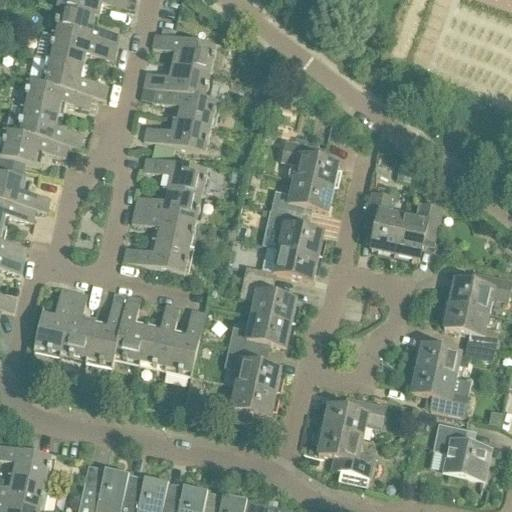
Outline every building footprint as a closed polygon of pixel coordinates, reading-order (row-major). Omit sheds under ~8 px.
[(0,0),(0,11),(5,13),(8,3),(0,0)] [(59,0),(57,12),(99,22),(101,9),(125,14),(128,2),(128,1),(122,0),(59,0)] [(57,12),(51,38),(116,53),(119,39),(96,34),(99,22),(57,12)] [(51,38),(46,64),(87,73),(90,61),(113,66),(116,53),(51,38)] [(175,58),(172,71),(214,80),(220,54),(155,39),(152,53),(175,58)] [(35,61),(29,87),(91,101),(91,102),(105,105),(108,91),(85,86),(87,73),(46,64),(35,61)] [(146,79),(143,92),(155,95),(155,94),(208,106),(208,105),(214,80),(172,71),(170,84),(146,79)] [(26,86),(21,112),(63,122),(65,109),(88,114),(91,102),(91,101),(29,87),(26,86)] [(155,94),(155,95),(152,107),(176,112),(173,125),(214,134),(220,108),(208,105),(208,106),(155,94)] [(256,103),(254,114),(260,115),(263,104),(256,103)] [(12,110),(6,136),(68,150),(68,151),(80,153),(83,140),(59,134),(63,122),(21,112),(12,110)] [(260,127),(262,117),(255,116),(253,125),(260,127)] [(209,161),(214,134),(173,125),(170,138),(147,132),(144,146),(156,149),(155,157),(172,161),(174,153),(209,161)] [(0,164),(0,170),(24,176),(25,168),(39,171),(42,158),(65,163),(68,151),(68,150),(6,136),(3,135),(0,149),(0,162),(0,163),(0,164)] [(299,162),(294,185),(333,194),(339,170),(313,165),(316,154),(286,147),(284,159),(299,162)] [(211,177),(170,168),(172,161),(155,157),(153,165),(146,163),(143,177),(166,182),(163,194),(205,204),(211,177)] [(395,160),(384,158),(381,169),(393,172),(395,160)] [(30,185),(22,184),(24,176),(0,170),(0,206),(35,214),(35,215),(47,217),(50,204),(27,199),(30,185)] [(333,194),(294,185),(288,209),(273,206),(271,217),(300,223),(303,213),(328,218),(333,194)] [(137,202),(134,215),(199,230),(205,204),(163,194),(161,207),(137,202)] [(396,204),(383,202),(372,199),(366,228),(377,231),(371,256),(395,261),(404,222),(393,219),(396,204)] [(0,233),(7,235),(9,222),(33,227),(35,215),(35,214),(0,206),(0,233)] [(404,222),(395,261),(419,267),(424,241),(435,244),(442,214),(419,209),(416,224),(404,222)] [(199,230),(134,215),(132,228),(155,233),(152,246),(194,255),(199,230)] [(284,231),(278,255),(318,264),(324,240),(298,234),(300,223),(271,217),(269,228),(284,231)] [(0,233),(0,260),(24,266),(27,253),(4,248),(7,235),(0,233)] [(194,255),(152,246),(149,259),(126,254),(123,267),(188,282),(194,255)] [(273,278),(246,272),(244,283),(273,290),(276,279),(313,288),(318,264),(278,255),(273,278)] [(0,260),(0,274),(21,279),(24,266),(0,260)] [(454,286),(449,310),(489,319),(492,305),(507,308),(511,287),(482,281),(480,292),(454,286)] [(271,301),(273,290),(244,283),(241,295),(256,298),(251,321),(291,330),(296,306),(271,301)] [(34,357),(60,363),(74,298),(61,295),(56,318),(43,315),(34,357)] [(87,301),(74,298),(60,363),(86,368),(95,327),(82,324),(87,301)] [(0,314),(1,315),(1,316),(13,318),(16,304),(0,300),(0,314)] [(113,366),(114,366),(139,372),(148,330),(135,327),(141,304),(127,301),(125,309),(126,309),(113,366)] [(95,327),(86,368),(112,374),(114,366),(113,366),(126,309),(125,309),(113,306),(108,329),(95,327)] [(148,330),(139,372),(165,378),(174,336),(180,313),(166,310),(161,333),(148,330)] [(449,310),(444,334),(469,339),(467,350),(496,357),(498,345),(484,342),(489,319),(449,310)] [(174,336),(165,378),(191,383),(205,319),(192,316),(186,339),(174,336)] [(286,354),(291,330),(251,321),(246,345),(231,342),(229,353),(258,359),(260,349),(286,354)] [(496,357),(467,350),(464,361),(494,368),(496,357)] [(421,352),(416,375),(456,384),(461,360),(421,352)] [(255,370),(258,359),(229,353),(226,364),(241,367),(236,391),(276,400),(281,376),(255,370)] [(456,384),(416,375),(411,399),(436,405),(434,416),(463,422),(470,387),(456,384)] [(64,378),(60,395),(71,398),(75,380),(64,378)] [(236,391),(231,414),(216,411),(213,422),(243,429),(245,418),(270,423),(276,400),(236,391)] [(328,412),(323,436),(363,444),(366,430),(381,433),(385,413),(356,406),(354,417),(328,412)] [(167,419),(179,421),(180,416),(169,413),(167,419)] [(491,416),(489,429),(499,430),(501,418),(491,416)] [(484,486),(490,455),(466,449),(468,435),(439,429),(433,456),(448,460),(445,478),(484,486)] [(363,444),(323,436),(318,459),(343,465),(341,476),(370,482),(373,471),(358,468),(363,444)] [(0,465),(11,468),(8,481),(50,490),(56,464),(0,451),(0,465)] [(120,511),(124,499),(128,482),(104,477),(101,494),(84,490),(82,500),(79,511),(120,511)] [(0,492),(0,506),(27,511),(44,511),(50,490),(8,481),(5,494),(0,492)] [(162,511),(163,508),(167,491),(144,486),(140,503),(124,499),(120,511),(162,511)] [(162,511),(203,511),(206,499),(183,494),(179,511),(163,508),(162,511)] [(70,497),(68,509),(79,511),(82,500),(70,497)] [(244,511),(246,508),(222,503),(220,511),(244,511)]
